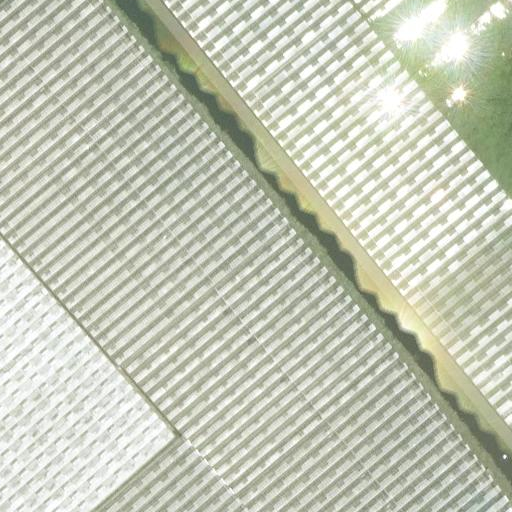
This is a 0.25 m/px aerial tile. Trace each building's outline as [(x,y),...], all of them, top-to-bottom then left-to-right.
[(498,511),(506,506),(506,504),(391,352),(351,303),(97,0),(8,0),(0,7),(0,236),(117,370),(119,368),(180,438),(177,441),(237,511),(498,511)] [(159,0),(351,233),(511,430),(511,202),(370,29),(405,0),(159,0)] [(413,0),(375,31),(395,56),(464,0),(413,0)] [(422,89),(511,16),(511,0),(478,0),(401,62),(422,89)] [(448,121),(511,69),(511,27),(428,96),(448,121)] [(0,246),(0,511),(89,511),(172,439),(77,332),(0,246)] [(237,511),(177,441),(96,511),(237,511)]
